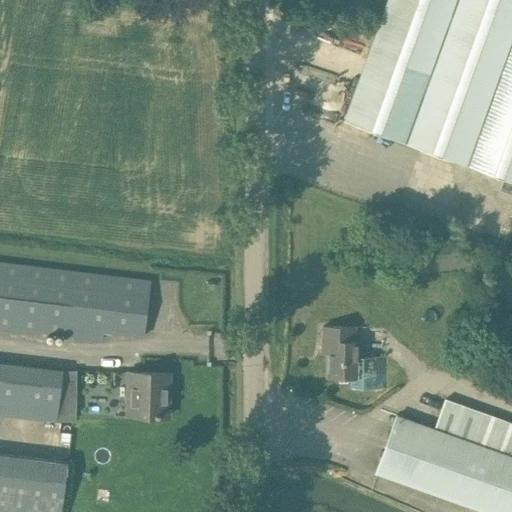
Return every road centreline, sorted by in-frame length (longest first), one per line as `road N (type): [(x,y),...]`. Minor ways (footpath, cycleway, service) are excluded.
road 1 (unclassified): [(242,511),(254,430),(256,0)]
road 2 (unknown): [(254,430),(340,442),(420,383)]
road 3 (unknown): [(255,155),(398,191)]
